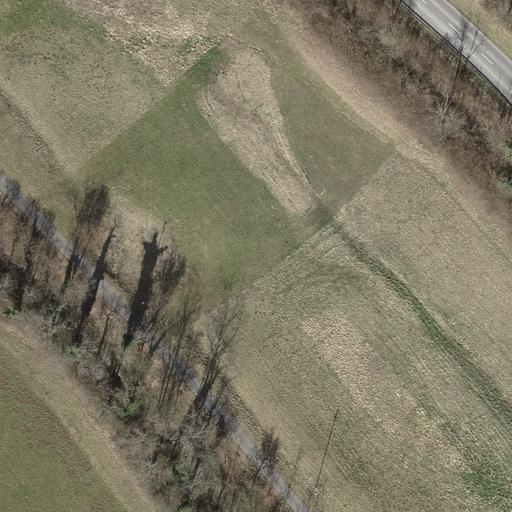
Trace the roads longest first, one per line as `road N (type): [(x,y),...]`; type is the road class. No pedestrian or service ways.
road 1 (track): [(0,178),(161,345),(303,511)]
road 2 (tertiary): [(511,82),(423,0)]
